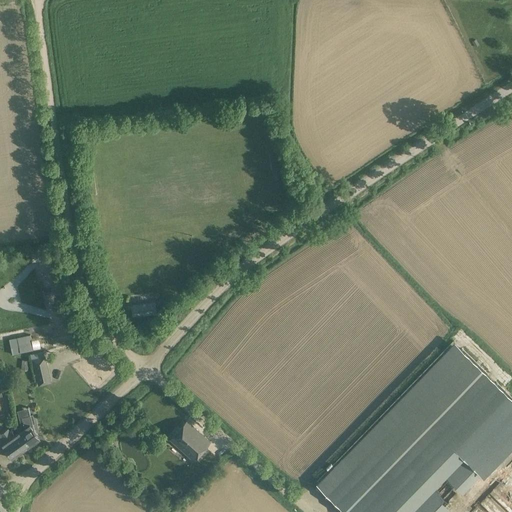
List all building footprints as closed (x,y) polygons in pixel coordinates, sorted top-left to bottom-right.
[(156,313),(154,303),(131,306),(132,316),(156,313)] [(135,328),(143,335),(146,332),(138,325),(135,328)] [(33,350),(30,335),(16,337),(17,338),(9,339),(12,354),(20,353),(20,352),(33,350)] [(315,481),(346,511),(439,511),(479,472),(482,475),(491,483),(511,462),(511,397),(452,339),(315,481)] [(43,351),(31,354),(38,386),(51,383),(45,356),(44,356),(43,351)] [(40,438),(35,432),(35,431),(33,424),(35,423),(33,415),(21,417),(24,428),(18,433),(28,447),(40,438)] [(210,442),(186,420),(170,439),(194,460),(210,442)] [(12,458),(28,447),(18,433),(14,436),(9,429),(1,435),(6,441),(2,444),(12,458)] [(149,440),(156,447),(158,445),(156,443),(158,440),(153,436),(149,440)] [(511,468),(500,481),(505,486),(511,478),(511,468)] [(143,489),(150,496),(153,493),(146,486),(143,489)] [(511,511),(511,504),(509,507),(492,491),(472,511),(473,511),(511,511)] [(164,510),(166,511),(169,511),(176,505),(172,501),(164,510)]
